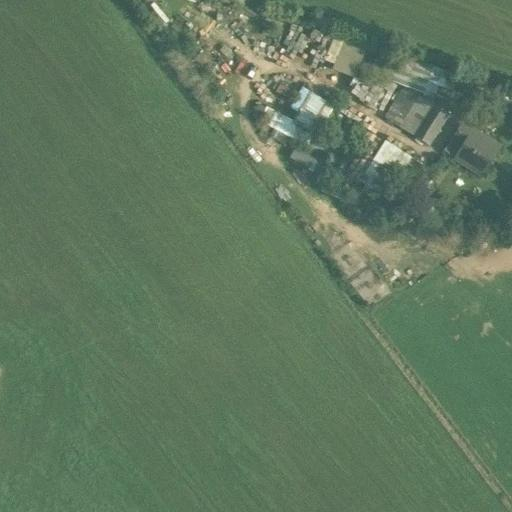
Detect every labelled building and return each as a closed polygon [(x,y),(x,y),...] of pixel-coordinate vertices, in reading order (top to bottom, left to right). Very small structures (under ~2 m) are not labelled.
[(358,67),(368,70),(375,49),(367,46),(368,42),(346,35),(345,37),(334,33),(325,62),(335,65),(333,71),(355,78),(358,67)] [(377,47),(369,74),(397,83),(424,92),(432,66),(405,57),(377,47)] [(401,88),(384,117),(400,127),(429,145),(449,113),(419,96),(418,98),(401,88)] [(317,134),(333,107),(326,103),(310,130),(317,134)] [(462,123),(444,151),(481,175),(499,147),(462,123)] [(383,192),(407,158),(382,141),(358,174),(383,192)] [(294,147),(288,157),(307,167),(312,157),(294,147)]
